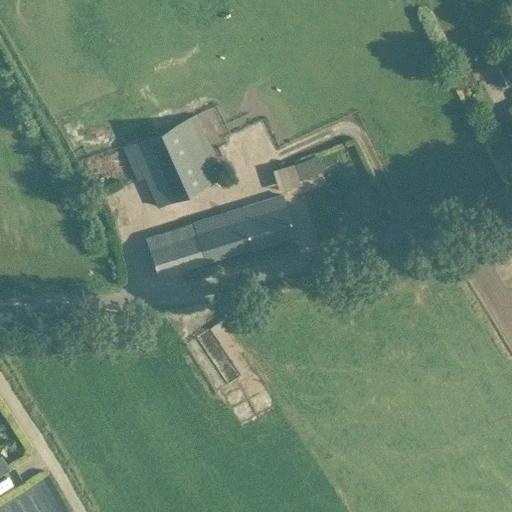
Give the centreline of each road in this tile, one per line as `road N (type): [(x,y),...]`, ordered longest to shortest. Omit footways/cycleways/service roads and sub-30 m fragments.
road 1 (unclassified): [(0,312),(166,297),(511,201)]
road 2 (unclassified): [(0,380),(80,511)]
